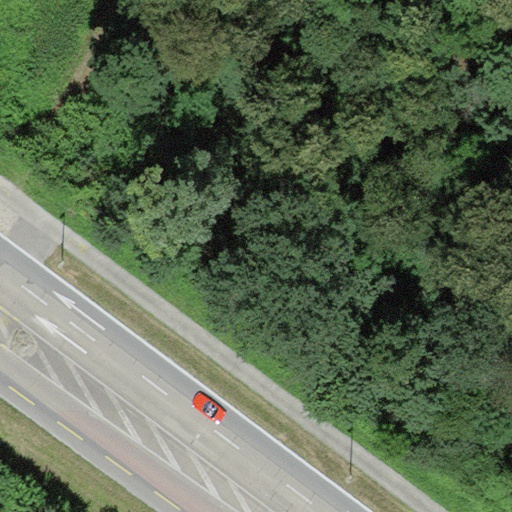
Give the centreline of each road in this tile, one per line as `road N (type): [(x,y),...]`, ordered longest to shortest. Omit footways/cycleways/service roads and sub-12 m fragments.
road 1 (primary): [(314,511),(0,281)]
road 2 (primary): [(0,367),(197,511)]
